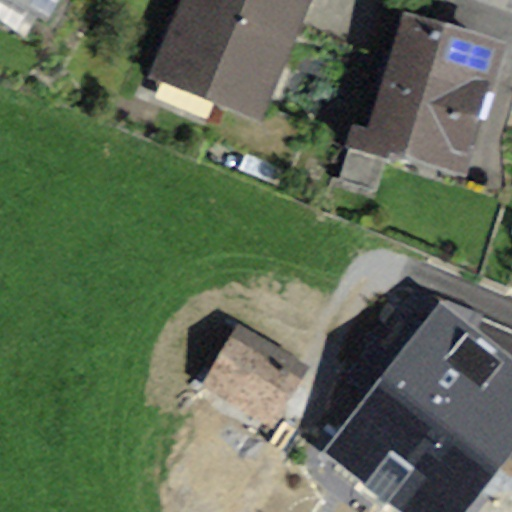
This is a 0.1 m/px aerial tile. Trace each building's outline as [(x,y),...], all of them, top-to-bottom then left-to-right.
[(9,0),(42,18),(51,0),(9,0)] [(189,0),(158,74),(206,94),(191,130),(282,168),(299,129),(257,111),(303,0),(189,0)] [(502,201),(451,184),(494,53),(409,26),(398,59),(390,56),(380,87),(389,90),(373,140),(430,158),(405,235),(483,260),(502,201)] [(371,379),(335,426),(441,509),(511,418),(511,393),(438,335),(391,394),(371,379)] [(241,341),(217,381),(268,411),(291,371),(241,341)]
